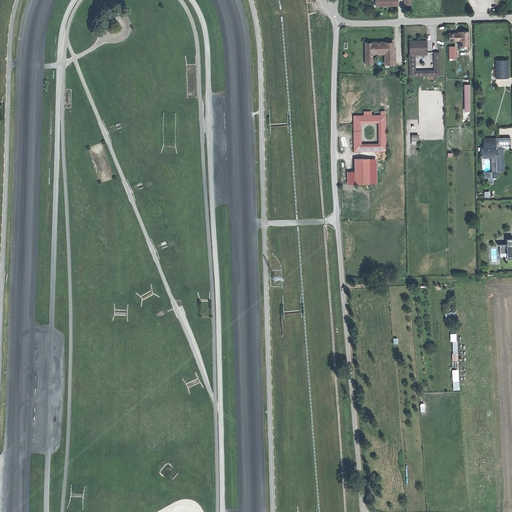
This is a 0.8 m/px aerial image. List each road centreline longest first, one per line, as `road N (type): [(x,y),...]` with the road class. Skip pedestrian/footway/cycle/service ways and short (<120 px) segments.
road 1 (unknown): [(217,511),(196,35),(182,0)]
road 2 (unknown): [(75,0),(61,37),(46,511)]
road 3 (unknown): [(221,511),(206,43),(191,0)]
road 4 (unknown): [(66,38),(71,338),(63,511)]
road 5 (unknown): [(66,38),(214,401)]
road 6 (track): [(363,511),(341,279)]
road 7 (unclassified): [(332,11),(349,22),(511,16)]
